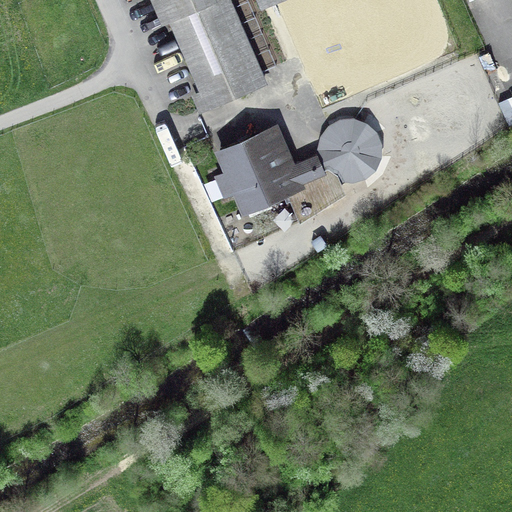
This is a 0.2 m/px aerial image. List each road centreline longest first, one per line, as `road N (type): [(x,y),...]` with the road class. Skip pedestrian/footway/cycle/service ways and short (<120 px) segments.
road 1 (track): [(25,511),(511,216)]
road 2 (residential): [(104,0),(135,71),(0,122)]
